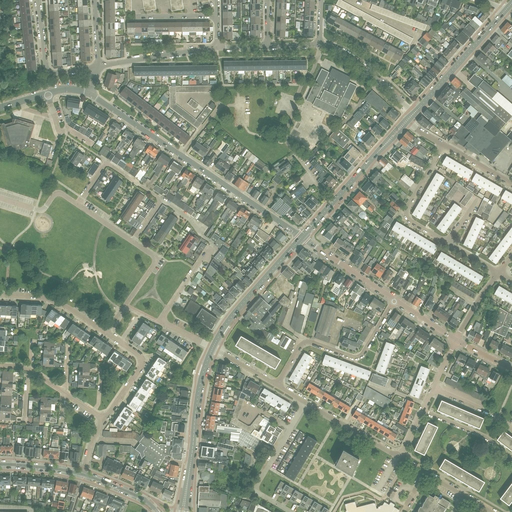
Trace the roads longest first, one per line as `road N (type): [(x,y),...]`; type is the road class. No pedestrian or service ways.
road 1 (residential): [(302,238),(91,95)]
road 2 (residential): [(498,272),(407,219),(443,145)]
road 3 (residential): [(331,204),(284,138),(320,45)]
road 4 (residential): [(277,385),(302,344),(361,357),(395,299)]
road 5 (secondary): [(184,499),(212,347)]
road 6 (residential): [(212,347),(161,322),(210,246)]
road 7 (secondary): [(212,347),(302,238)]
road 8 (residential): [(305,402),(256,486),(290,511)]
road 9 (secondary): [(414,112),(504,10)]
road 10 (unclassified): [(97,67),(216,49)]
road 11 (residential): [(37,0),(45,67),(97,67)]
